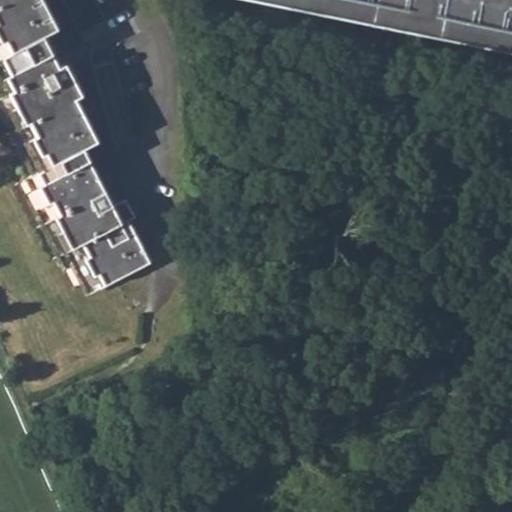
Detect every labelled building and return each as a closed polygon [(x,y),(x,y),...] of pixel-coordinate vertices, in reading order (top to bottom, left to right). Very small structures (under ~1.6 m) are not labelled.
[(0,0),(0,123),(26,177),(14,184),(53,258),(59,255),(76,285),(91,277),(98,288),(142,265),(121,222),(110,227),(101,209),(110,205),(103,191),(96,195),(73,155),(89,145),(59,85),(71,79),(64,64),(57,67),(51,70),(34,40),(40,36),(48,33),(31,0),(0,0)] [(31,0),(48,33),(54,29),(39,0),(31,0)] [(511,0),(252,0),(511,53),(511,0)] [(57,67),(40,36),(34,40),(51,70),(57,67)] [(59,85),(89,145),(95,142),(73,99),(80,96),(71,79),(59,85)] [(110,227),(121,222),(142,265),(148,262),(127,219),(132,216),(124,198),(110,205),(101,209),(110,227)]
